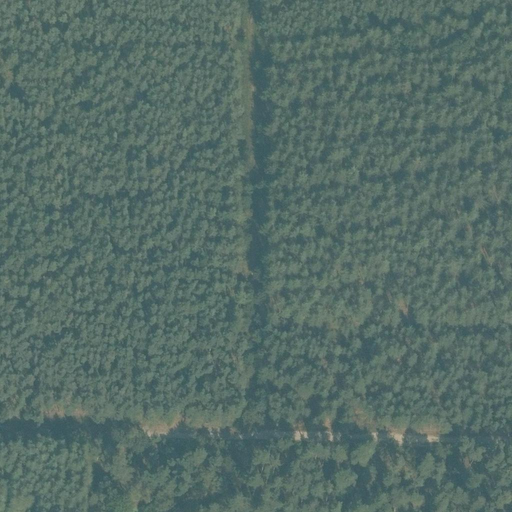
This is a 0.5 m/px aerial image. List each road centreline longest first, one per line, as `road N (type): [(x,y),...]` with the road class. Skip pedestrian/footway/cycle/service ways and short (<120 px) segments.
road 1 (track): [(511,13),(252,51),(253,441)]
road 2 (track): [(250,0),(252,51),(0,64)]
